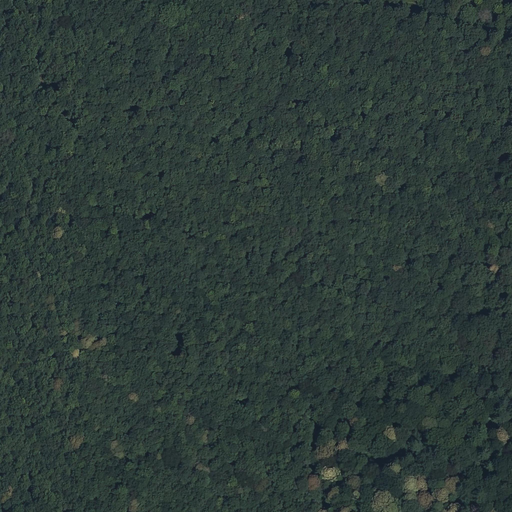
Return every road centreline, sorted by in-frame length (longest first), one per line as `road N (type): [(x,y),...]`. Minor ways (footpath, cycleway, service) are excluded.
road 1 (track): [(511,386),(0,256)]
road 2 (track): [(363,0),(511,40)]
